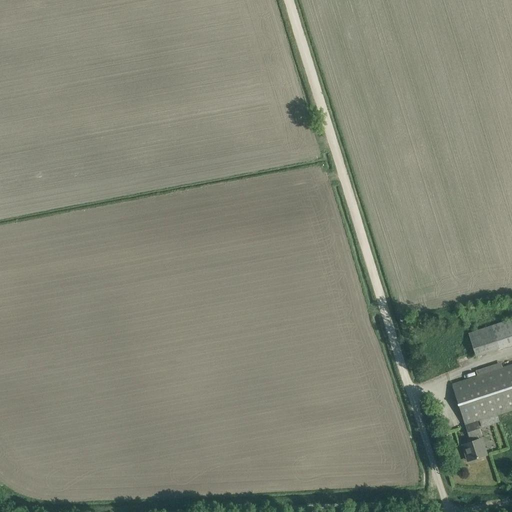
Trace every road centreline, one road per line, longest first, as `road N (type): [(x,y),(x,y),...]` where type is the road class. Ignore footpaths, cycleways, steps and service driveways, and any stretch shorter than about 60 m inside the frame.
road 1 (track): [(403,371),(287,0)]
road 2 (unclassified): [(449,511),(403,371)]
